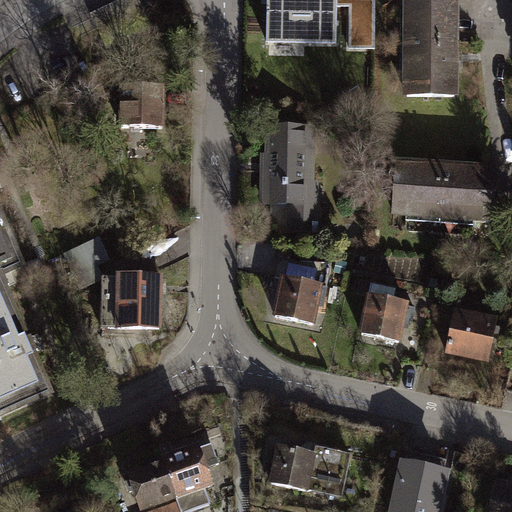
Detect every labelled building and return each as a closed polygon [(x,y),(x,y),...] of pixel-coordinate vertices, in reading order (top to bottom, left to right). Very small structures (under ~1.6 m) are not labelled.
[(137,0),(130,0),(93,18),(108,47),(150,27),(137,0)] [(332,0),(268,0),(269,45),(332,45),(332,0)] [(376,44),(375,0),(349,0),(350,44),(376,44)] [(455,0),(406,0),(407,96),(456,96),(455,0)] [(165,89),(124,88),(123,129),(164,130),(165,89)] [(321,203),(311,203),(311,132),(272,132),(272,168),(263,168),(263,204),(293,204),(293,232),(321,232),(321,203)] [(496,175),(398,168),(395,213),(493,220),(496,175)] [(0,275),(22,266),(1,215),(0,215),(0,326),(19,319),(0,275)] [(84,269),(75,273),(83,290),(104,280),(104,278),(99,266),(111,260),(100,238),(75,250),(84,269)] [(75,250),(66,254),(75,273),(84,269),(75,250)] [(276,278),(285,280),(321,288),(327,289),(332,264),(280,261),(276,278)] [(161,329),(162,280),(104,278),(104,280),(103,328),(161,329)] [(321,288),(285,280),(277,318),(313,326),(321,288)] [(407,306),(370,298),(362,335),(400,343),(404,322),(407,307),(407,306)] [(416,309),(407,307),(404,322),(413,323),(416,309)] [(497,322),(456,314),(448,353),(489,362),(497,322)] [(0,326),(0,416),(52,395),(19,319),(0,326)] [(212,445),(164,462),(177,497),(181,511),(191,511),(211,505),(205,489),(212,486),(206,468),(219,463),(212,445)] [(274,478),(272,485),(309,493),(309,491),(342,498),(351,456),(317,449),(316,456),(280,449),(276,467),(271,465),(268,476),(274,478)] [(472,457),(456,454),(455,463),(470,467),(472,457)] [(164,462),(130,475),(142,510),(177,497),(164,462)] [(406,466),(404,465),(393,511),(439,511),(448,475),(444,474),(406,466)] [(511,511),(511,487),(498,485),(492,511),(511,511)]
